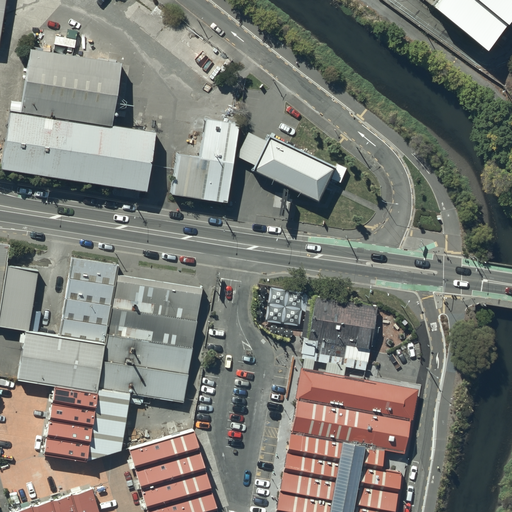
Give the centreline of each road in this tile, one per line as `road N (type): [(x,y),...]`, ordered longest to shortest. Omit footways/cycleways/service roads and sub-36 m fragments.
road 1 (unclassified): [(348,260),(392,235),(404,195),(391,161),(193,0)]
road 2 (primary): [(0,208),(348,260)]
road 3 (unclassified): [(415,511),(437,360),(415,272)]
road 4 (unclassified): [(369,0),(467,68),(511,112)]
